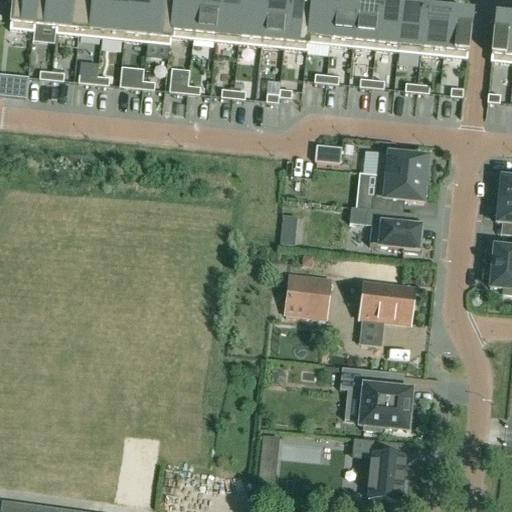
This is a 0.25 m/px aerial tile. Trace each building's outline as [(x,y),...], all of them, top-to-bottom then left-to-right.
[(9,33),(33,36),(36,0),(8,0),(8,4),(12,5),(9,33)] [(55,38),(56,38),(59,0),(36,0),(33,36),(34,36),(35,28),(55,31),(55,38)] [(82,0),(59,0),(56,38),(78,40),(82,0)] [(82,0),(78,40),(101,42),(105,0),(82,0)] [(128,0),(105,0),(101,42),(124,45),(128,0)] [(138,0),(128,0),(124,45),(146,47),(151,1),(138,0)] [(171,41),(192,44),(196,0),(173,0),(173,3),(174,4),(171,41)] [(220,0),(218,0),(196,0),(192,44),(215,46),(220,0)] [(215,46),(238,48),(242,2),(220,0),(215,46)] [(151,1),(146,47),(170,49),(171,41),(174,4),(173,3),(151,1)] [(307,48),(311,1),(310,1),(309,9),(288,7),(284,46),(307,48)] [(334,4),(311,1),(307,48),(308,48),(308,40),(330,42),(334,4)] [(238,48),(260,51),(265,5),(242,2),(238,48)] [(329,49),(352,52),(356,6),(334,4),(330,42),(329,49)] [(288,7),(265,5),(260,51),(283,53),(288,7)] [(352,52),(375,54),(379,8),(356,6),(352,52)] [(402,11),(379,8),(375,54),(397,56),(398,49),(402,11)] [(425,13),(402,10),(402,11),(398,49),(421,51),(425,13)] [(447,15),(425,13),(420,59),(443,61),(447,15)] [(447,15),(443,61),(466,63),(471,17),(447,15)] [(490,66),(511,67),(511,21),(494,20),(490,66)] [(39,83),(51,84),(52,76),(40,75),(39,83)] [(51,84),(63,86),(64,77),(52,76),(51,84)] [(314,78),(314,86),(325,88),(326,80),(314,78)] [(96,89),(97,81),(79,79),(78,87),(96,89)] [(16,101),(26,102),(28,82),(18,80),(16,101)] [(326,80),(325,88),(338,89),(338,81),(326,80)] [(97,81),(96,89),(108,90),(109,82),(97,81)] [(359,91),(371,92),(372,84),(360,83),(359,91)] [(123,92),(142,94),(142,85),(124,84),(123,92)] [(384,85),(372,84),(371,92),(383,93),(384,85)] [(154,87),(142,85),(142,94),(154,95),(154,87)] [(172,96),(187,98),(188,90),(170,88),(169,96),(172,96)] [(416,97),(417,89),(405,88),(404,96),(416,97)] [(417,89),(416,97),(428,98),(429,90),(417,89)] [(200,91),(188,90),(187,98),(199,99),(200,91)] [(450,92),(450,100),(462,101),(463,93),(450,92)] [(220,102),(232,103),(233,95),(221,93),(220,102)] [(279,93),(278,102),(290,103),(291,95),(279,93)] [(233,95),(232,103),(244,104),(245,96),(233,95)] [(266,98),(266,106),(278,107),(278,99),(266,98)] [(487,106),(499,107),(500,99),(488,98),(487,106)] [(467,120),(467,105),(440,104),(440,119),(467,120)] [(314,165),(340,168),(341,152),(316,149),(314,165)] [(378,156),(376,179),(428,184),(429,170),(426,169),(427,161),(378,156)] [(426,199),(428,184),(376,179),(374,201),(372,201),(371,214),(396,216),(397,204),(404,205),(422,207),(423,199),(426,199)] [(497,189),(495,203),(511,205),(511,182),(501,181),(500,189),(497,189)] [(496,226),(501,227),(511,228),(511,205),(495,203),(494,218),(497,219),(496,226)] [(371,214),(366,213),(365,227),(371,227),(371,230),(369,250),(402,253),(401,256),(421,258),(422,242),(419,242),(420,231),(416,230),(395,228),(396,216),(371,214)] [(511,252),(493,250),(489,291),(503,292),(502,298),(511,298),(511,252)] [(326,323),(330,283),(289,278),(284,318),(326,323)] [(363,323),(382,325),(409,328),(413,293),(363,287),(359,323),(363,323)] [(407,423),(410,394),(382,392),(383,376),(341,371),(339,393),(363,396),(359,430),(397,433),(398,422),(407,423)] [(398,459),(399,447),(373,444),(372,458),(367,502),(399,505),(404,460),(398,459)]
